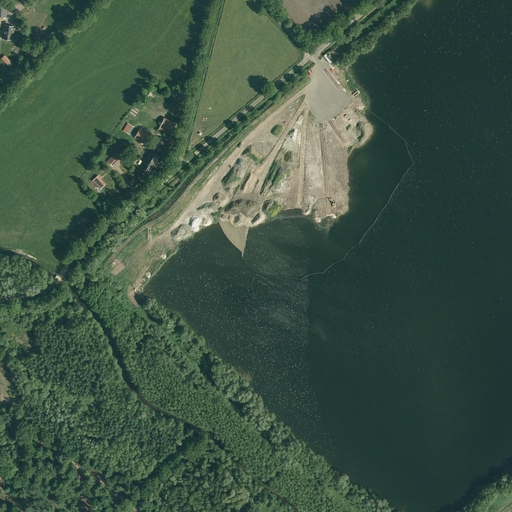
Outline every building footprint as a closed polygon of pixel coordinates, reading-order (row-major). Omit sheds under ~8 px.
[(12,39),(14,26),(4,25),(2,38),(12,39)] [(326,53),(323,55),(330,63),(332,61),(326,53)] [(4,55),(1,58),(10,67),(13,64),(4,55)] [(171,134),(176,123),(164,118),(159,129),(171,134)] [(124,129),(131,133),(135,125),(129,121),(124,129)] [(145,144),(150,135),(139,129),(134,138),(145,144)] [(172,150),(175,137),(170,135),(166,148),(172,150)] [(160,157),(156,155),(149,151),(144,159),(150,162),(151,162),(155,164),(160,157)] [(112,156),(107,161),(112,166),(117,161),(121,157),(116,152),(112,156)] [(151,172),(155,164),(151,162),(150,162),(144,159),(140,166),(151,172)] [(105,183),(102,179),(96,184),(100,188),(105,183)]
